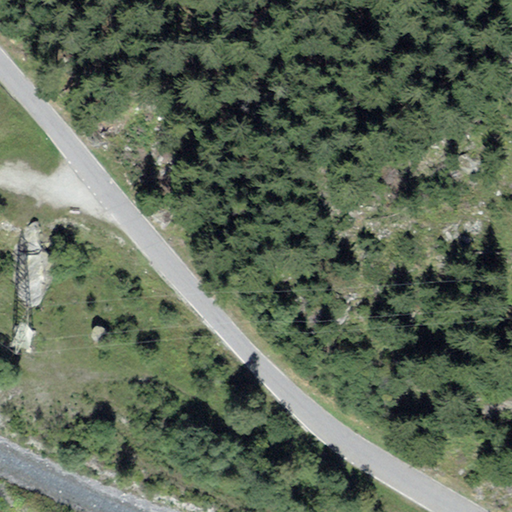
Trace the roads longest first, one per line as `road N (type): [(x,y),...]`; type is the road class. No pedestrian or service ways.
road 1 (tertiary): [(0,63),(241,348),(330,436),(451,511)]
road 2 (track): [(344,460),(190,408),(151,379),(0,365)]
